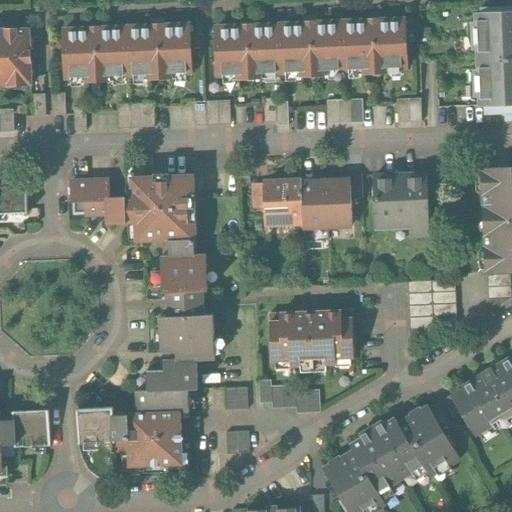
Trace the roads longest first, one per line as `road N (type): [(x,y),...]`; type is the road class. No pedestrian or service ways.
road 1 (residential): [(511,331),(448,370),(400,383),(347,412),(250,483),(166,499),(88,501)]
road 2 (residential): [(511,133),(52,148)]
road 3 (residential): [(63,374),(83,370),(96,356),(114,329),(115,307),(97,261),(54,240)]
